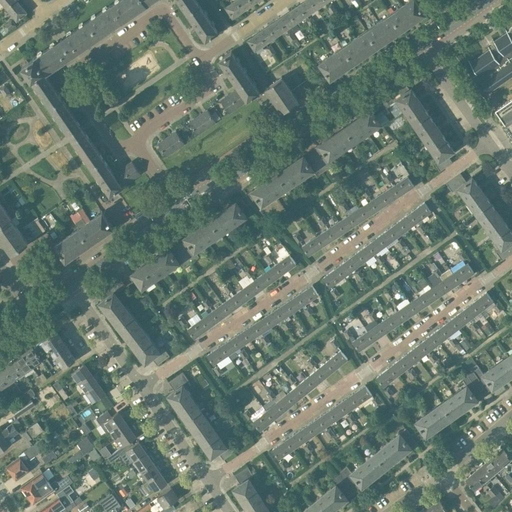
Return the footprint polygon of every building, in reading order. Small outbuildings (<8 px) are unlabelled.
[(27,11),(17,0),(15,0),(7,7),(17,20),(27,11)] [(137,11),(148,4),(145,0),(118,0),(114,3),(125,20),(133,14),(135,17),(139,14),(137,11)] [(179,0),(188,13),(201,5),(197,0),(179,0)] [(233,17),(244,10),(236,0),(235,0),(226,6),(233,17)] [(252,0),(236,0),(244,10),(254,3),(252,0)] [(311,0),(305,0),(299,4),(307,15),(317,8),(311,0)] [(416,0),(409,0),(390,13),(401,29),(425,13),(416,0)] [(114,3),(91,19),(102,36),(110,30),(112,33),(115,30),(113,28),(125,20),(114,3)] [(299,4),(289,11),(296,22),(307,15),(299,4)] [(218,31),(201,5),(188,13),(206,40),(218,31)] [(289,11),(279,18),(286,29),(296,22),(289,11)] [(390,13),(378,21),(367,30),(378,46),(401,29),(390,13)] [(306,20),(309,25),(314,21),(312,17),(306,20)] [(13,18),(5,25),(9,31),(18,24),(13,18)] [(279,18),(269,25),(276,36),(286,29),(279,18)] [(90,44),(102,36),(91,19),(65,37),(35,58),(44,71),(46,74),(56,67),(58,70),(62,67),(59,64),(76,53),(86,46),(88,49),(92,47),(90,44)] [(314,21),(309,25),(311,29),(317,25),(314,21)] [(269,25),(259,32),(266,43),(276,36),(269,25)] [(367,30),(343,46),(354,62),(378,46),(367,30)] [(291,31),(285,35),(288,39),(294,35),(291,31)] [(511,76),(511,38),(507,31),(494,40),(492,38),(496,44),(490,48),(488,46),(489,49),(470,62),(468,59),(468,60),(477,73),(470,77),(483,96),(511,76)] [(256,50),(266,43),(259,32),(248,39),(256,50)] [(291,43),(297,39),(294,35),(288,39),(291,43)] [(265,48),(268,53),(274,48),(271,44),(265,48)] [(354,62),(343,46),(331,54),(319,62),(330,78),(354,62)] [(268,53),(271,57),(277,53),(274,48),(268,53)] [(238,86),(251,78),(232,50),(219,59),(238,86)] [(32,80),(44,71),(35,58),(29,61),(27,58),(20,63),(32,80)] [(46,74),(44,71),(32,80),(51,108),(64,100),(46,74)] [(296,71),(292,74),(297,83),(302,79),(296,71)] [(285,74),(271,84),(266,87),(283,111),(302,98),(285,74)] [(238,86),(239,87),(248,100),(254,96),(256,98),(262,94),(260,91),(251,78),(238,86)] [(412,89),(411,88),(410,89),(402,79),(391,88),(398,99),(412,89)] [(0,88),(0,89),(5,97),(11,93),(5,85),(0,88)] [(239,87),(230,93),(239,106),(248,100),(239,87)] [(398,99),(391,88),(378,99),(386,108),(398,100),(398,99)] [(432,119),(412,89),(398,99),(398,100),(418,129),(432,119)] [(230,112),(239,106),(230,93),(221,100),(230,112)] [(511,97),(495,109),(505,124),(504,125),(511,136),(511,97)] [(92,167),(104,158),(83,128),(64,100),(51,108),(71,136),(92,167)] [(381,123),(375,115),(371,108),(345,126),(355,140),(381,123)] [(208,109),(199,115),(207,128),(217,121),(208,109)] [(198,134),(207,128),(199,115),(190,122),(198,134)] [(418,129),(439,158),(453,148),(432,119),(418,129)] [(330,158),(355,140),(345,126),(320,143),(330,158)] [(177,130),(168,137),(176,149),(185,142),(177,130)] [(176,149),(168,137),(159,143),(167,155),(176,149)] [(303,155),(313,169),(317,176),(334,164),(330,158),(320,143),(303,155)] [(453,148),(439,158),(434,162),(440,171),(453,162),(448,155),(451,153),(450,152),(454,149),(453,148)] [(287,187),(313,169),(303,155),(277,172),(287,187)] [(122,186),(114,173),(104,158),(92,167),(110,194),(122,186)] [(122,168),(131,180),(141,173),(132,161),(122,168)] [(122,168),(114,173),(122,186),(131,180),(122,168)] [(274,196),(287,187),(277,172),(246,194),(251,202),(257,198),(262,204),(274,196)] [(453,191),(458,187),(473,177),(472,176),(466,180),(461,173),(447,183),(453,191)] [(408,175),(393,185),(399,194),(414,184),(408,175)] [(494,207),(473,177),(458,187),(480,217),(494,207)] [(393,185),(382,192),(388,201),(399,194),(393,185)] [(375,197),(371,199),(377,209),(388,201),(382,192),(381,193),(378,188),(372,192),(375,197)] [(221,233),(223,231),(239,220),(246,215),(241,208),(248,204),(242,197),(211,218),(221,233)] [(371,199),(361,206),(367,216),(377,209),(371,199)] [(0,225),(11,218),(12,217),(0,200),(0,225)] [(431,211),(425,202),(410,213),(417,221),(421,218),(424,222),(429,218),(427,214),(431,211)] [(356,223),(367,216),(361,206),(350,214),(356,223)] [(480,217),(502,247),(511,239),(511,231),(494,207),(480,217)] [(79,227),(90,244),(114,227),(103,211),(90,220),(82,208),(78,211),(82,218),(75,222),(79,227)] [(410,213),(400,221),(406,229),(417,221),(410,213)] [(350,214),(339,221),(345,230),(356,223),(350,214)] [(38,217),(31,222),(40,234),(46,229),(38,220),(39,219),(38,217)] [(11,218),(0,225),(0,235),(12,253),(28,242),(11,218)] [(195,250),(221,233),(211,218),(185,236),(195,250)] [(334,237),(345,230),(339,221),(328,228),(334,237)] [(400,221),(388,229),(395,238),(406,229),(400,221)] [(40,234),(31,222),(27,225),(36,237),(40,234)] [(66,260),(90,244),(79,227),(66,236),(58,223),(52,227),(58,236),(53,239),(56,243),(55,244),(66,260)] [(439,236),(446,232),(442,227),(436,232),(439,236)] [(328,228),(317,235),(323,244),(334,237),(328,228)] [(378,237),(385,246),(395,238),(388,229),(378,237)] [(303,240),(298,233),(293,236),(298,243),(303,240)] [(308,254),(323,244),(317,235),(302,245),(308,254)] [(199,256),(195,250),(185,236),(168,247),(178,262),(183,268),(199,256)] [(378,237),(368,245),(374,253),(385,246),(378,237)] [(511,239),(502,247),(496,251),(502,260),(511,252),(511,243),(511,242),(511,241),(511,239)] [(368,245),(358,252),(365,260),(374,253),(368,245)] [(142,286),(178,262),(168,247),(132,272),(134,275),(133,276),(135,279),(136,278),(142,286)] [(464,251),(458,255),(462,260),(463,261),(464,261),(468,258),(464,251)] [(348,259),(355,268),(365,260),(358,252),(348,259)] [(275,264),(282,273),(296,263),(289,254),(275,264)] [(348,259),(338,267),(345,275),(355,268),(348,259)] [(450,268),(453,273),(459,282),(474,271),(468,262),(466,264),(464,261),(463,261),(462,260),(450,268)] [(275,264),(265,272),(271,281),(282,273),(275,264)] [(331,286),(345,275),(338,267),(324,277),(331,286)] [(254,280),(261,289),(271,281),(265,272),(254,280)] [(453,273),(443,280),(449,289),(459,282),(453,273)] [(119,276),(108,283),(114,294),(116,293),(125,286),(119,276)] [(254,280),(244,287),(250,296),(261,289),(254,280)] [(443,280),(432,287),(438,296),(449,289),(443,280)] [(97,289),(103,299),(114,294),(108,283),(97,289)] [(313,284),(298,294),(304,303),(319,293),(313,284)] [(240,304),(250,296),(244,287),(233,295),(240,304)] [(334,287),(330,291),(335,298),(340,295),(334,287)] [(427,303),(438,296),(432,287),(421,295),(427,303)] [(480,311),(493,300),(487,291),(473,302),(480,311)] [(100,301),(123,331),(137,321),(116,293),(114,294),(103,299),(100,301)] [(288,301),(294,310),(304,303),(298,294),(288,301)] [(233,295),(223,303),(229,311),(240,304),(233,295)] [(421,295),(411,302),(417,311),(427,303),(421,295)] [(277,308),(283,317),(294,310),(288,301),(277,308)] [(411,302),(400,309),(406,318),(417,311),(411,302)] [(473,302),(463,310),(469,318),(480,311),(473,302)] [(499,312),(503,309),(498,302),(493,305),(499,312)] [(212,311),(219,319),(229,311),(223,303),(212,311)] [(279,320),(283,317),(277,308),(266,316),(272,325),(279,320)] [(400,309),(389,316),(395,325),(406,318),(400,309)] [(463,310),(452,318),(459,326),(460,326),(463,331),(471,325),(470,324),(471,323),(468,319),(469,318),(463,310)] [(212,311),(202,318),(208,327),(219,319),(212,311)] [(183,326),(188,323),(183,316),(178,319),(183,326)] [(266,316),(255,323),(261,332),(265,329),(272,325),(266,316)] [(395,325),(389,316),(379,324),(385,333),(395,325)] [(194,337),(208,327),(202,318),(188,328),(194,337)] [(452,318),(442,326),(449,335),(459,326),(452,318)] [(152,357),(159,350),(137,321),(123,331),(145,361),(149,358),(149,359),(152,357)] [(250,339),(261,332),(255,323),(244,330),(250,339)] [(489,334),(494,330),(489,323),(484,328),(489,334)] [(379,324),(368,331),(374,340),(385,333),(379,324)] [(432,334),(438,342),(449,335),(442,326),(432,334)] [(486,336),(480,327),(477,329),(484,338),(486,336)] [(348,328),(344,332),(349,339),(354,335),(348,328)] [(33,345),(43,359),(53,352),(54,353),(66,344),(56,330),(33,345)] [(243,344),(250,339),(244,330),(233,337),(240,346),(243,344)] [(359,350),(374,340),(368,331),(353,341),(359,350)] [(432,334),(421,342),(428,351),(438,342),(432,334)] [(233,337),(223,344),(229,353),(232,358),(237,355),(234,350),(235,349),(240,346),(233,337)] [(334,339),(330,342),(336,349),(340,346),(334,339)] [(462,348),(456,340),(452,343),(454,347),(456,346),(459,350),(462,348)] [(472,345),(468,340),(462,344),(466,349),(472,345)] [(421,342),(411,350),(418,359),(428,351),(421,342)] [(66,344),(54,353),(63,367),(75,359),(66,344)] [(214,363),(229,353),(223,344),(208,354),(214,363)] [(33,345),(23,352),(33,366),(43,359),(33,345)] [(159,350),(152,357),(158,364),(170,355),(164,347),(159,350)] [(327,360),(334,368),(347,357),(340,349),(327,360)] [(411,350),(401,358),(407,366),(418,359),(411,350)] [(14,359),(23,373),(33,366),(23,352),(14,359)] [(511,359),(508,355),(483,373),(493,387),(511,373),(511,359)] [(401,358),(390,366),(397,375),(407,366),(401,358)] [(23,373),(14,359),(4,365),(13,379),(23,373)] [(474,359),(469,362),(472,368),(478,364),(474,359)] [(327,360),(317,368),(324,377),(334,368),(327,360)] [(91,373),(84,363),(72,372),(79,382),(91,373)] [(0,386),(1,388),(13,379),(4,365),(0,367),(0,386)] [(219,376),(224,373),(219,365),(214,369),(219,376)] [(383,386),(397,375),(390,366),(376,377),(383,386)] [(493,387),(483,373),(479,367),(463,378),(468,384),(477,398),(493,387)] [(307,376),(314,385),(324,377),(317,368),(307,376)] [(437,372),(434,368),(429,372),(432,376),(437,372)] [(169,381),(174,390),(183,384),(189,380),(183,371),(169,381)] [(39,375),(43,381),(47,379),(43,372),(39,375)] [(91,373),(79,382),(86,392),(98,383),(91,373)] [(43,381),(39,375),(34,378),(39,384),(43,381)] [(307,376),(297,384),(304,393),(314,385),(307,376)] [(200,382),(203,387),(209,383),(205,379),(200,382)] [(260,379),(251,383),(255,392),(264,388),(260,379)] [(66,392),(58,380),(53,384),(61,395),(66,392)] [(293,388),(287,393),(294,402),(304,393),(297,384),(295,382),(292,385),(292,384),(291,385),(293,388)] [(98,383),(86,392),(93,402),(106,393),(98,383)] [(17,393),(21,390),(17,384),(13,387),(17,393)] [(183,384),(174,390),(169,394),(191,424),(205,415),(183,384)] [(468,384),(442,402),(452,416),(477,398),(468,384)] [(358,403),(372,394),(366,385),(352,395),(358,403)] [(267,394),(270,397),(274,394),(268,386),(265,388),(269,392),(267,394)] [(389,386),(384,390),(390,397),(394,393),(389,386)] [(35,394),(31,388),(23,394),(27,399),(35,394)] [(293,402),(294,402),(287,393),(283,389),(276,395),(277,397),(275,399),(284,410),(293,402)] [(375,394),(370,398),(375,405),(380,402),(375,394)] [(352,395),(341,402),(347,411),(358,403),(352,395)] [(35,404),(30,398),(13,410),(17,417),(35,404)] [(263,405),(267,409),(274,418),(284,410),(275,399),(272,401),(271,399),(270,400),(263,405)] [(341,402),(330,409),(336,418),(347,411),(341,402)] [(376,452),(387,465),(411,446),(418,440),(426,434),(452,416),(442,402),(416,420),(420,426),(413,432),(411,434),(407,428),(400,433),(400,432),(376,452)] [(78,412),(71,403),(66,406),(73,416),(78,412)] [(247,409),(243,413),(249,420),(253,416),(247,409)] [(260,429),(274,418),(267,409),(253,421),(260,429)] [(320,417),(326,426),(336,418),(330,409),(320,417)] [(106,432),(110,430),(124,420),(118,411),(112,416),(108,410),(96,418),(106,432)] [(191,424),(212,455),(216,453),(216,454),(219,452),(226,445),(205,415),(191,424)] [(232,416),(228,419),(232,424),(236,421),(232,416)] [(320,417),(309,424),(315,433),(326,426),(320,417)] [(0,426),(0,439),(16,427),(21,424),(18,419),(3,430),(0,426)] [(124,420),(110,430),(116,438),(130,428),(124,420)] [(30,428),(24,432),(29,440),(44,430),(38,421),(30,427),(30,428)] [(298,432),(304,440),(315,433),(309,424),(298,432)] [(19,431),(16,427),(0,439),(0,450),(12,442),(9,439),(19,431)] [(136,437),(130,428),(116,438),(122,447),(131,440),(136,437)] [(298,432),(287,439),(293,448),(304,440),(298,432)] [(84,454),(94,446),(87,436),(77,443),(84,454)] [(279,458),(293,448),(287,439),(273,449),(279,458)] [(128,464),(134,460),(146,451),(146,450),(147,449),(144,445),(143,446),(139,441),(134,444),(131,440),(122,447),(125,452),(121,455),(128,464)] [(232,440),(226,445),(219,452),(224,459),(238,449),(232,440)] [(39,452),(34,444),(19,455),(20,456),(7,466),(17,479),(30,470),(29,469),(32,468),(26,459),(28,457),(30,459),(39,452)] [(101,455),(95,447),(89,452),(94,459),(101,455)] [(125,452),(122,447),(113,453),(117,458),(121,455),(125,452)] [(509,473),(510,471),(511,469),(511,462),(509,462),(508,461),(511,457),(503,447),(493,455),(505,468),(509,473)] [(134,460),(141,470),(154,462),(153,461),(154,460),(151,455),(150,456),(146,451),(134,460)] [(376,452),(352,471),(363,484),(387,465),(376,452)] [(493,455),(484,463),(493,473),(498,469),(501,472),(505,468),(493,455)] [(296,467),(302,464),(298,457),(292,461),(296,467)] [(278,462),(283,470),(288,466),(283,459),(278,462)] [(157,466),(154,462),(141,470),(148,480),(161,472),(160,471),(161,470),(158,465),(157,466)] [(484,463),(475,470),(484,481),(486,484),(491,480),(489,477),(493,473),(484,463)] [(363,484),(352,471),(347,465),(331,478),(336,484),(346,497),(363,484)] [(101,475),(94,466),(90,470),(96,478),(101,475)] [(235,475),(240,482),(249,478),(254,475),(248,466),(235,475)] [(484,481),(475,470),(465,478),(474,489),(484,481)] [(28,494),(39,486),(48,480),(45,475),(42,472),(34,478),(33,478),(22,486),(28,494)] [(164,476),(161,472),(148,480),(155,491),(168,482),(167,481),(168,480),(165,475),(164,476)] [(51,483),(48,480),(39,486),(28,494),(34,503),(55,488),(57,492),(58,492),(67,485),(70,483),(73,481),(70,477),(68,474),(59,481),(55,480),(51,483)] [(263,511),(269,508),(249,478),(240,482),(237,484),(237,485),(234,487),(250,511),(263,511)] [(70,483),(67,485),(58,492),(63,498),(75,489),(70,483)] [(328,511),(346,497),(336,484),(302,511),(328,511)] [(495,494),(499,491),(494,485),(490,488),(495,494)] [(128,492),(124,486),(120,488),(124,495),(128,492)] [(160,510),(156,511),(169,511),(176,508),(172,502),(179,498),(171,487),(153,500),(160,510)] [(495,494),(490,488),(487,491),(492,497),(495,494)] [(105,511),(111,511),(117,508),(121,505),(112,492),(99,502),(105,511)] [(493,507),(500,500),(495,494),(492,497),(487,500),(493,507)] [(39,511),(40,511),(56,511),(73,500),(70,495),(54,506),(51,502),(39,511)] [(131,498),(126,501),(131,507),(135,504),(131,498)] [(439,498),(430,505),(434,511),(444,511),(447,510),(439,498)] [(73,500),(56,511),(65,511),(76,504),(73,500)] [(88,501),(80,507),(82,511),(84,511),(92,507),(88,501)] [(141,511),(153,504),(151,501),(135,511),(141,511)]
